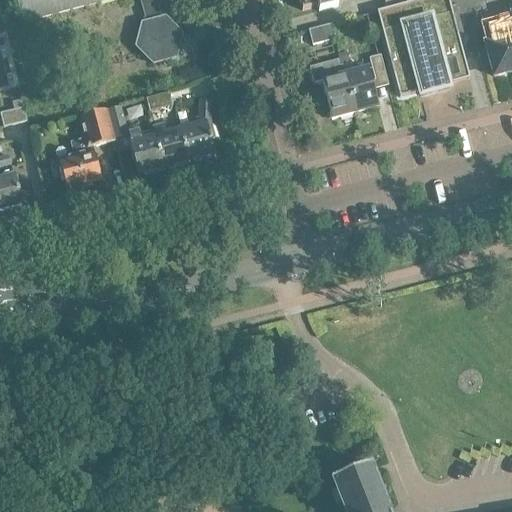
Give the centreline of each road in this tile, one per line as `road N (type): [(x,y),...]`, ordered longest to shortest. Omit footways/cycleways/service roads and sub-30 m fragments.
road 1 (tertiary): [(296,263),(511,206)]
road 2 (tertiary): [(0,322),(213,283)]
road 3 (tertiary): [(213,283),(0,295)]
road 4 (residential): [(247,0),(283,173)]
